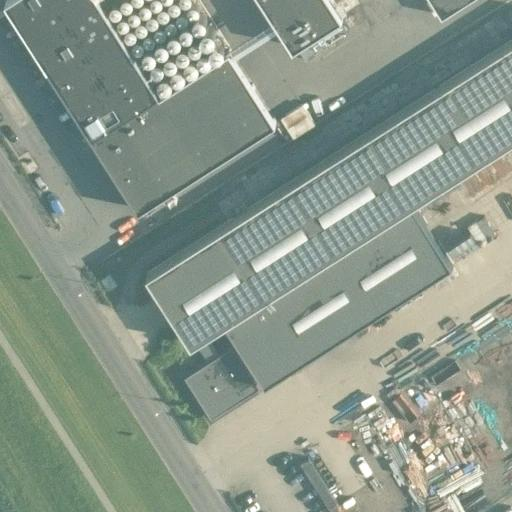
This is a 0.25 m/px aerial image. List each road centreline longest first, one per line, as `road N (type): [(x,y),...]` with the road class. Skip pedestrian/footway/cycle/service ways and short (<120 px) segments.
road 1 (tertiary): [(212,511),(0,182)]
road 2 (unknown): [(112,248),(300,128),(295,97),(228,0)]
road 3 (unknown): [(233,427),(511,242)]
road 4 (unknown): [(0,62),(112,248)]
